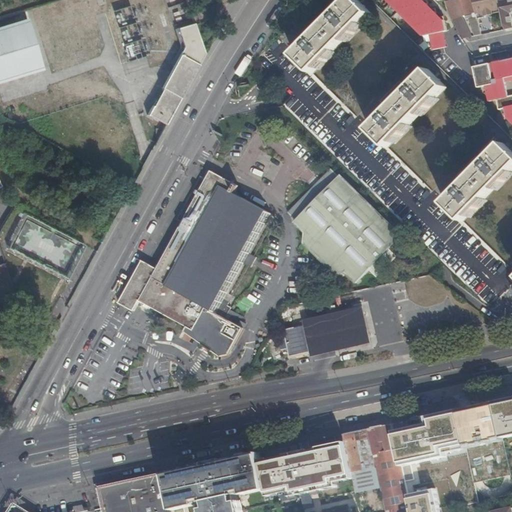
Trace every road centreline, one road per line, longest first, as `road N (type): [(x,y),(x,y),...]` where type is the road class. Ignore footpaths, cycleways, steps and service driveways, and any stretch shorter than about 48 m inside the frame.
road 1 (primary): [(0,485),(511,370)]
road 2 (tertiary): [(18,446),(171,161),(269,0)]
road 3 (primary): [(511,346),(18,446)]
